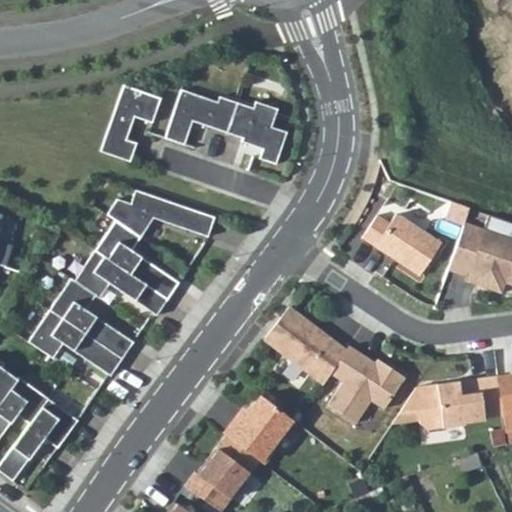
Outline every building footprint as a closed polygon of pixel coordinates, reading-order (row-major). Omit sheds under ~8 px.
[(121,85),(97,151),(127,161),(134,143),(124,139),(132,116),(150,122),(158,98),(121,85)] [(179,89),(162,138),(182,145),(190,121),(225,133),(235,102),(217,96),(215,102),(179,89)] [(251,108),(235,102),(225,133),(241,138),(239,142),(260,149),(257,158),(273,164),(285,132),(269,127),(275,109),(253,101),(251,108)] [(205,236),(212,217),(133,190),(128,203),(115,199),(104,214),(113,220),(138,237),(151,218),(205,236)] [(462,221),(467,207),(450,201),(444,218),(461,224),(462,221)] [(360,237),(417,276),(439,243),(393,214),(387,223),(375,215),(360,237)] [(459,229),(445,270),(476,280),(474,284),(499,293),(502,282),(511,285),(511,238),(510,238),(511,233),(511,222),(486,214),(481,228),(478,235),(459,229)] [(138,237),(113,220),(92,250),(165,299),(176,283),(129,251),(138,237)] [(461,224),(459,229),(478,235),(481,228),(462,221),(461,224)] [(165,299),(92,250),(72,281),(93,296),(97,298),(106,284),(154,316),(165,299)] [(83,310),(93,296),(72,281),(68,278),(47,310),(120,358),(130,343),(83,310)] [(344,349),(287,306),(261,340),(320,385),(328,373),(344,349)] [(120,358),(47,310),(26,342),(50,358),(60,344),(108,376),(120,358)] [(380,368),(346,346),(344,349),(328,373),(341,382),(325,405),(353,423),(368,400),(381,408),(402,377),(383,364),(380,368)] [(0,398),(13,381),(0,371),(0,365),(0,398)] [(456,380),(414,386),(412,389),(416,419),(416,422),(425,429),(462,424),(462,422),(481,419),(481,417),(499,415),(499,410),(495,378),(495,375),(475,378),(476,382),(456,384),(456,380)] [(511,375),(495,378),(499,410),(511,408),(511,375)] [(13,381),(0,398),(0,433),(15,414),(27,423),(44,399),(15,378),(13,381)] [(416,419),(412,389),(390,422),(416,419)] [(290,419),(258,395),(238,421),(233,417),(221,433),(223,435),(257,460),(261,463),(273,448),(270,445),(290,419)] [(0,460),(0,473),(10,481),(41,439),(54,449),(75,421),(44,399),(27,423),(0,460)] [(257,460),(223,435),(194,473),(193,471),(182,486),(219,511),(257,460)] [(188,511),(171,501),(164,511),(188,511)]
